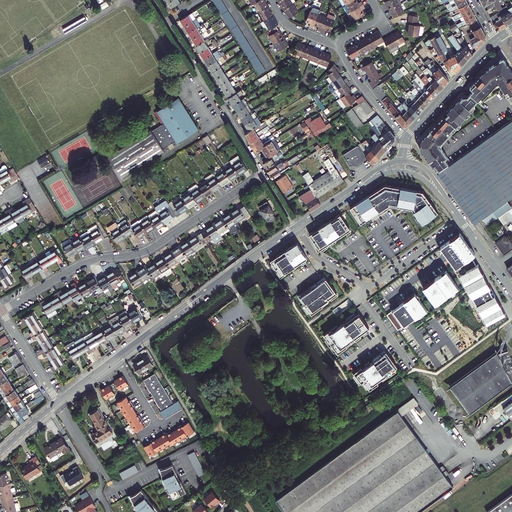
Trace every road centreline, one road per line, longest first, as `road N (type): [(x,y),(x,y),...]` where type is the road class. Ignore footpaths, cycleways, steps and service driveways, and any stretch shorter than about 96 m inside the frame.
road 1 (residential): [(1,310),(75,266),(148,250),(262,174)]
road 2 (tertiary): [(296,227),(57,402)]
road 3 (residential): [(296,227),(316,257),(372,285),(461,221)]
road 4 (residential): [(168,22),(262,174)]
road 5 (residential): [(495,40),(406,139)]
road 6 (residential): [(90,462),(112,488),(195,444)]
